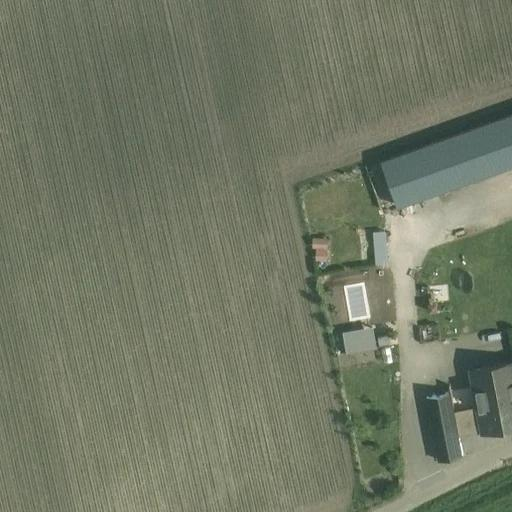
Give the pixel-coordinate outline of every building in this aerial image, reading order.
[(511,115),(436,142),(452,187),(511,165),(511,115)] [(436,142),(381,162),(397,206),(452,187),(436,142)] [(315,213),(351,204),(346,186),(310,195),(315,213)] [(388,229),(375,230),(377,263),(390,262),(388,229)] [(350,353),(381,346),(375,323),(344,331),(350,353)] [(511,362),(472,370),(478,406),(483,432),(511,426),(511,362)] [(450,393),(426,398),(438,461),(463,455),(459,436),(454,411),(449,385),(448,386),(450,393)] [(478,406),(454,411),(459,436),(483,432),(478,406)]
